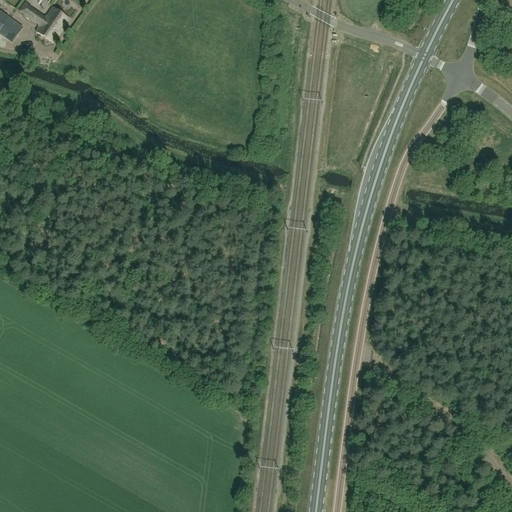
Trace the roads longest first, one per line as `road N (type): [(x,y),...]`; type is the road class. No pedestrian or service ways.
road 1 (primary): [(316,511),(355,255),(424,58)]
road 2 (unclassified): [(335,511),(355,346),(393,194),(401,167),(462,76)]
road 3 (unknown): [(355,346),(470,430),(511,493)]
road 4 (unclassified): [(424,58),(290,0)]
road 5 (track): [(511,232),(388,213)]
